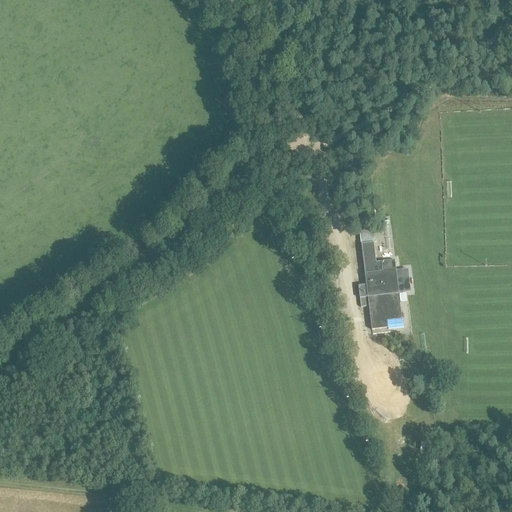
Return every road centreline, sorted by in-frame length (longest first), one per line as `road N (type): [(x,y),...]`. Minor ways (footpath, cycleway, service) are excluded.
road 1 (track): [(0,349),(165,238),(242,159),(338,137),(511,26)]
road 2 (track): [(378,386),(356,334),(288,80),(233,0)]
road 3 (track): [(240,511),(0,478)]
